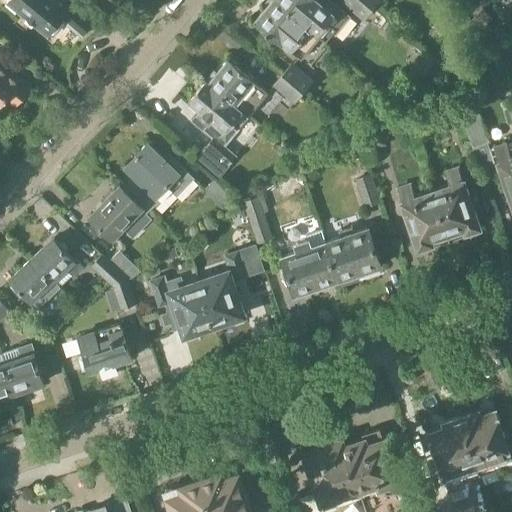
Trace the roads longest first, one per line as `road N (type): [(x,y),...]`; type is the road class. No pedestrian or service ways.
road 1 (residential): [(0,469),(511,293)]
road 2 (residential): [(0,206),(125,81),(192,0)]
